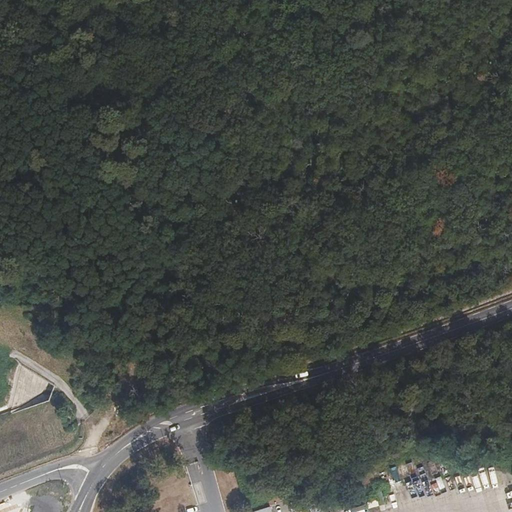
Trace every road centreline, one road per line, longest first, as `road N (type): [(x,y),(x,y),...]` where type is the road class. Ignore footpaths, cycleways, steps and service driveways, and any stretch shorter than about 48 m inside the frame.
road 1 (track): [(277,0),(140,436)]
road 2 (secondary): [(97,474),(140,436),(511,306)]
